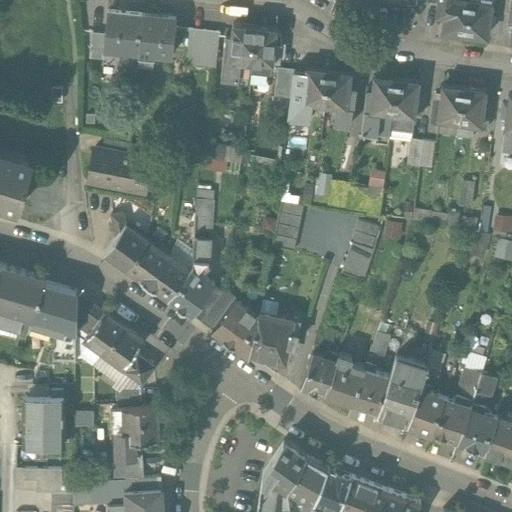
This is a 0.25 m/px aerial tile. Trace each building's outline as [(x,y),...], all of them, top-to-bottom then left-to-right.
[(441,0),(441,2),(439,13),(445,14),(443,29),(465,32),(469,0),(441,0)] [(480,0),(481,0),(478,0),(469,0),(465,32),(487,35),(489,20),(495,21),(496,15),(490,14),(492,2),(491,2),(491,0),(480,0)] [(142,13),(108,10),(106,33),(105,45),(139,49),(142,13)] [(175,17),(142,13),(139,49),(172,52),(172,48),(175,25),(175,17)] [(231,23),(229,37),(225,37),(221,77),(238,78),(240,59),(251,60),(255,25),(231,23)] [(219,30),(175,25),(172,48),(187,50),(186,61),(215,65),(219,30)] [(277,27),(255,25),(251,60),(250,70),(267,71),(268,62),(273,62),(279,62),(282,34),(281,30),(279,28),(277,27)] [(106,33),(94,31),(92,55),(104,57),(105,45),(106,33)] [(329,67),(305,64),(305,69),(295,67),(291,94),(289,113),(309,116),(311,99),(324,101),(329,67)] [(295,67),(278,65),(275,92),(291,94),(295,67)] [(351,70),(329,67),(324,101),(336,102),(334,120),(351,122),(355,84),(349,84),(351,70)] [(396,76),(373,73),(372,87),(367,87),(362,130),(389,133),(390,125),(396,76)] [(418,79),(396,76),(390,125),(412,127),(414,112),(420,113),(423,94),(416,93),(418,79)] [(463,84),(440,81),(436,115),(458,119),(463,84)] [(486,87),(463,84),(458,119),(457,134),(471,136),(472,126),(487,128),(490,103),(484,102),(486,87)] [(62,86),(52,86),(51,100),(62,100),(62,86)] [(507,107),(500,106),(500,113),(506,114),(502,143),(511,144),(511,91),(509,91),(507,107)] [(422,135),(410,134),(407,160),(419,162),(422,136),(422,135)] [(136,141),(104,135),(102,145),(134,151),(136,141)] [(434,138),(422,136),(419,162),(431,163),(434,138)] [(242,147),(209,141),(207,154),(240,160),(242,147)] [(102,145),(95,143),(88,178),(146,189),(153,155),(134,151),(102,145)] [(33,156),(0,145),(0,195),(19,202),(27,176),(33,156)] [(275,167),(277,157),(251,152),(249,162),(275,167)] [(316,175),(306,174),(301,200),(311,201),(316,175)] [(282,196),(297,199),(298,193),(291,191),(291,189),(289,188),(290,178),(285,177),(282,196)] [(350,180),(330,177),(327,203),(347,206),(350,180)] [(462,177),(459,199),(472,201),(475,179),(462,177)] [(382,186),(350,180),(347,206),(379,212),(382,186)] [(213,189),(198,188),(194,233),(211,234),(213,189)] [(303,204),(282,200),(273,243),(294,247),(303,204)] [(482,203),(478,230),(487,231),(491,205),(482,203)] [(428,220),(430,209),(414,205),(412,217),(428,220)] [(461,226),(462,217),(459,217),(460,211),(447,208),(446,211),(444,223),(461,226)] [(446,211),(430,209),(428,220),(444,223),(446,211)] [(478,215),(463,212),(462,217),(461,226),(475,229),(478,215)] [(511,221),(511,214),(495,212),(492,228),(511,230),(511,221)] [(125,214),(110,216),(114,239),(105,252),(126,268),(148,238),(126,222),(125,214)] [(276,218),(264,215),(260,228),(273,232),(276,218)] [(379,224),(358,217),(350,239),(352,239),(371,246),(379,224)] [(402,221),(387,219),(384,235),(400,237),(402,221)] [(489,233),(472,229),(466,251),(483,256),(489,233)] [(211,234),(194,233),(192,266),(200,272),(208,264),(211,234)] [(511,258),(511,239),(499,236),(495,255),(511,258)] [(148,238),(126,268),(148,283),(169,253),(148,238)] [(352,239),(341,270),(362,277),(372,246),(371,246),(352,239)] [(252,247),(244,283),(263,287),(271,249),(252,247)] [(169,253),(148,283),(169,298),(191,268),(169,253)] [(45,276),(2,264),(0,269),(0,319),(29,328),(32,317),(31,317),(43,278),(44,278),(45,276)] [(191,268),(169,298),(191,314),(214,282),(200,272),(192,266),(191,268)] [(76,292),(46,282),(46,279),(44,278),(43,278),(31,317),(32,317),(56,325),(54,358),(75,358),(76,333),(76,292)] [(104,311),(76,292),(76,333),(84,339),(104,311)] [(236,297),(213,329),(248,354),(249,351),(257,312),(236,297)] [(300,318),(258,309),(257,312),(249,351),(268,355),(267,359),(268,361),(280,364),(282,362),(283,359),(285,359),(288,344),(295,346),(298,331),(297,331),(300,318)] [(104,311),(84,339),(103,353),(123,325),(104,311)] [(123,325),(103,353),(126,369),(124,371),(141,384),(154,366),(134,352),(143,339),(123,325)] [(335,331),(321,326),(302,385),(326,392),(339,352),(339,351),(329,348),(335,331)] [(365,365),(354,401),(378,409),(390,373),(375,369),(377,364),(380,365),(391,333),(377,329),(365,365)] [(352,356),(339,352),(326,392),(343,398),(342,402),(351,405),(353,401),(354,401),(365,365),(351,361),(352,356)] [(378,409),(378,411),(408,420),(426,365),(396,355),(390,373),(378,409)] [(408,420),(408,421),(432,430),(444,393),(430,389),(431,384),(435,385),(442,362),(428,358),(426,365),(408,420)] [(511,383),(507,381),(501,400),(509,403),(511,394),(511,383)] [(139,388),(115,389),(115,401),(140,399),(139,388)] [(470,403),(444,393),(432,430),(458,440),(470,403)] [(51,396),(24,396),(24,445),(63,445),(63,397),(51,396)] [(470,403),(458,440),(484,450),(496,414),(496,413),(470,403)] [(157,405),(122,406),(123,422),(115,422),(117,455),(117,458),(137,457),(137,454),(136,440),(158,439),(157,405)] [(496,414),(484,450),(511,460),(511,420),(507,418),(496,414)] [(305,455),(285,440),(264,472),(257,511),(276,511),(289,510),(286,489),(305,455)] [(137,457),(117,458),(117,455),(114,456),(115,477),(123,477),(143,475),(141,453),(137,454),(137,457)] [(305,455),(286,489),(304,498),(304,509),(302,509),(302,511),(316,511),(317,511),(313,508),(313,503),(327,467),(305,455)] [(351,476),(327,467),(313,503),(313,508),(317,511),(316,511),(325,511),(325,507),(336,511),(338,511),(351,476)] [(61,468),(25,468),(25,480),(37,480),(37,492),(51,492),(74,492),(73,480),(61,480),(61,468)] [(143,475),(123,477),(124,498),(125,498),(125,490),(161,488),(160,475),(143,475)] [(378,511),(387,490),(351,476),(338,511),(378,511)] [(162,511),(161,488),(125,490),(125,498),(126,503),(107,504),(107,511),(162,511)] [(415,511),(419,502),(387,490),(378,511),(415,511)] [(73,511),(74,492),(51,492),(51,511),(73,511)]
